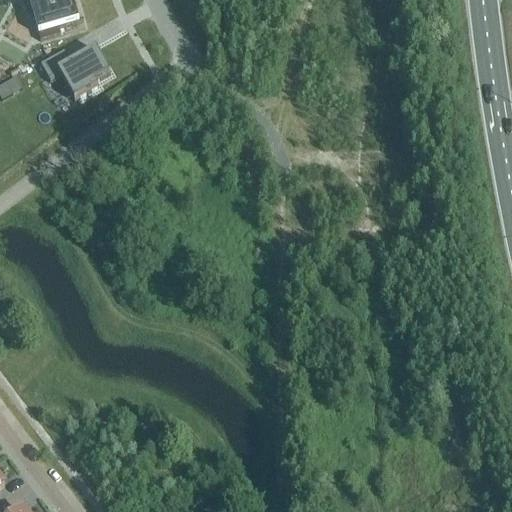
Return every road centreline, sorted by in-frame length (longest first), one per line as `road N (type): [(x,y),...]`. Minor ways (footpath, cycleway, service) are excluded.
road 1 (residential): [(154,0),(189,61),(260,128),(282,177)]
road 2 (primary): [(483,0),(511,193)]
